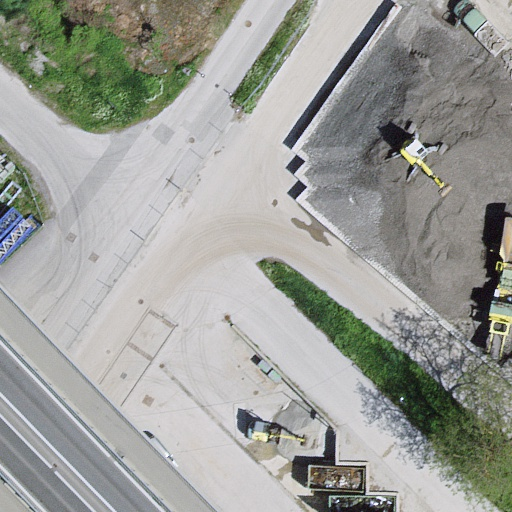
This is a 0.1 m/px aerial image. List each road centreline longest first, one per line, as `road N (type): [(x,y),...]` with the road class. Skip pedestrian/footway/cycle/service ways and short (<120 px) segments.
road 1 (residential): [(0,397),(272,0)]
road 2 (primary): [(139,511),(0,371)]
